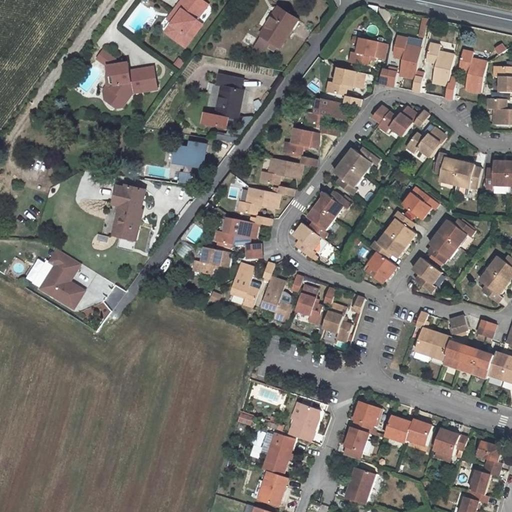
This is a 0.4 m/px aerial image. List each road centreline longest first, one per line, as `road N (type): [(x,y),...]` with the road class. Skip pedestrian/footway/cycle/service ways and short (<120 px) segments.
road 1 (residential): [(511,149),(486,145),(409,97),(383,93),(280,229),(294,262),(389,300)]
road 2 (residential): [(108,327),(351,0)]
road 3 (residential): [(111,0),(10,141),(19,173),(45,181)]
road 4 (residential): [(361,376),(511,424)]
road 5 (residential): [(300,511),(347,386),(361,376)]
road 6 (residential): [(389,300),(507,322),(511,315)]
